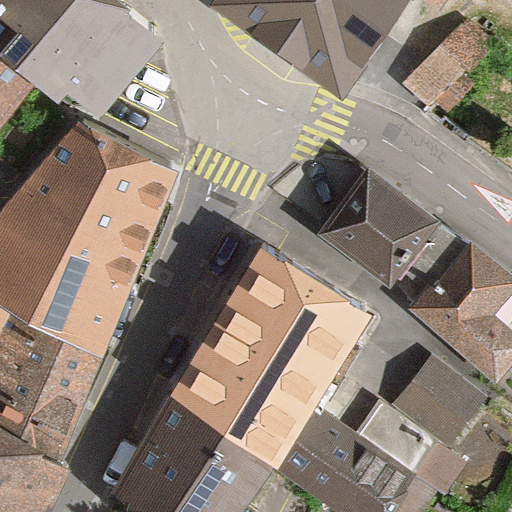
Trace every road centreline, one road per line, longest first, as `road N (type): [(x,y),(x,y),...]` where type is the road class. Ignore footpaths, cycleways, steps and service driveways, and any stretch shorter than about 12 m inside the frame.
road 1 (unclassified): [(253,111),(76,511)]
road 2 (residential): [(511,236),(380,142),(253,111)]
road 3 (residential): [(253,111),(176,11)]
